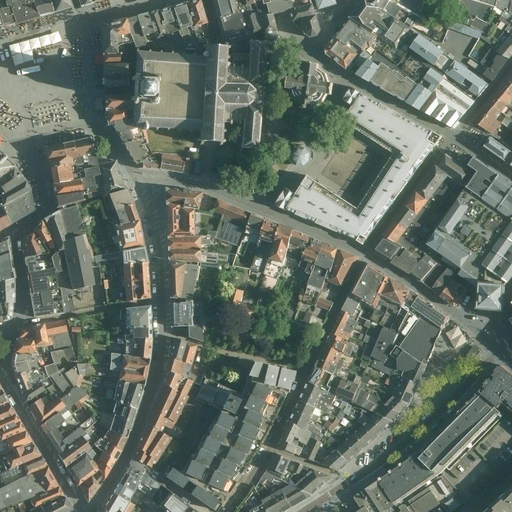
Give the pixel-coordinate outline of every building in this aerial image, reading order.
[(0,0),(0,20),(2,27),(14,24),(9,4),(5,5),(5,2),(3,2),(2,0),(0,0)] [(2,0),(3,2),(5,2),(5,5),(9,4),(14,24),(38,18),(30,0),(2,0)] [(30,0),(38,18),(54,13),(48,0),(30,0)] [(72,8),(68,0),(48,0),(54,13),(72,8)] [(186,4),(192,26),(192,27),(193,31),(190,32),(195,47),(203,48),(205,48),(205,45),(208,45),(208,43),(207,24),(205,18),(200,1),(200,0),(186,4)] [(242,25),(233,0),(211,0),(216,17),(219,30),(224,44),(224,47),(225,47),(225,48),(231,49),(231,53),(234,54),(244,51),(248,50),(246,42),(244,34),(242,25)] [(249,16),(243,0),(233,0),(242,25),(244,34),(253,32),(251,25),(249,16)] [(257,13),(253,0),(243,0),(249,16),(251,25),(253,32),(254,35),(263,33),(260,22),(259,19),(257,14),(257,13)] [(253,0),(257,13),(257,14),(259,19),(260,22),(263,33),(265,41),(265,43),(266,43),(272,44),(272,46),(271,46),(271,48),(276,49),(277,45),(279,42),(280,39),(277,36),(275,30),(276,30),(272,15),(288,11),(291,23),(292,22),(303,33),(303,35),(309,38),(315,37),(318,31),(308,0),(253,0)] [(314,0),(318,10),(335,5),(333,0),(314,0)] [(410,30),(366,0),(365,0),(351,18),(376,36),(397,49),(410,30)] [(418,20),(389,0),(366,0),(410,30),(411,28),(418,20)] [(431,0),(389,0),(418,20),(421,21),(431,0)] [(486,0),(485,5),(475,1),(470,0),(461,0),(458,12),(476,17),(474,21),(469,19),(467,27),(472,28),(483,33),(482,33),(489,37),(489,36),(494,27),(487,23),(495,8),(493,7),(494,0),(486,0)] [(509,0),(494,0),(493,7),(495,8),(504,12),(506,12),(509,1),(509,0)] [(192,26),(186,4),(171,8),(179,37),(186,35),(184,28),(192,26)] [(179,37),(171,8),(156,12),(166,46),(165,46),(167,54),(167,56),(179,57),(172,37),(169,35),(169,34),(173,33),(174,35),(176,34),(177,37),(179,37)] [(166,46),(156,12),(147,14),(152,34),(153,36),(158,35),(161,47),(165,46),(166,46)] [(511,15),(510,14),(506,12),(504,12),(501,17),(509,21),(511,22),(511,15)] [(152,34),(147,14),(137,17),(142,36),(152,34)] [(142,36),(137,17),(126,20),(135,50),(140,48),(141,52),(141,54),(157,55),(157,53),(154,41),(143,44),(141,36),(142,36)] [(511,22),(509,21),(501,17),(499,21),(508,26),(506,29),(504,28),(502,30),(504,32),(510,35),(511,33),(511,22)] [(376,36),(351,18),(335,38),(348,47),(351,43),(364,53),(365,54),(378,37),(376,36)] [(135,50),(126,20),(105,25),(105,26),(104,26),(102,30),(102,31),(101,31),(102,55),(133,53),(133,52),(133,50),(135,50)] [(450,30),(478,40),(482,34),(453,23),(450,30)] [(419,37),(410,30),(397,49),(376,36),(378,37),(365,54),(364,53),(357,63),(362,67),(356,75),(406,103),(431,70),(444,79),(455,87),(464,94),(475,102),(476,101),(475,101),(467,95),(470,91),(479,98),(489,86),(455,61),(455,62),(444,54),(420,36),(419,37)] [(510,35),(504,32),(498,41),(497,41),(495,46),(494,47),(498,51),(509,59),(511,55),(511,33),(510,35)] [(489,36),(489,37),(488,37),(494,40),(492,44),(495,46),(497,41),(498,41),(489,36)] [(348,47),(335,38),(326,50),(326,54),(347,70),(347,69),(350,72),(357,63),(364,53),(351,43),(348,47)] [(250,43),(246,42),(248,50),(244,51),(244,55),(241,55),(241,57),(234,56),(234,54),(231,53),(231,49),(225,48),(225,47),(224,47),(218,47),(217,48),(214,48),(214,47),(213,47),(208,46),(208,45),(205,45),(205,48),(203,48),(203,52),(206,52),(206,55),(202,55),(202,59),(181,57),(181,55),(179,55),(179,57),(167,56),(167,54),(165,54),(165,56),(157,55),(141,54),(136,54),(136,52),(133,52),(133,53),(134,64),(134,69),(132,69),(132,70),(134,71),(134,79),(131,79),(131,82),(134,82),(134,86),(133,94),(129,94),(129,97),(129,107),(130,119),(130,122),(131,126),(142,127),(142,128),(143,128),(143,129),(147,130),(147,128),(156,128),(155,131),(157,131),(157,129),(167,129),(167,131),(168,132),(168,129),(178,130),(178,132),(179,132),(179,130),(189,130),(189,133),(190,133),(191,133),(191,131),(201,131),(200,140),(197,139),(197,142),(200,142),(200,145),(202,145),(202,142),(208,142),(209,141),(212,141),(213,142),(219,143),(219,146),(221,146),(221,143),(224,143),(225,141),(221,141),(221,133),(225,133),(225,131),(221,131),(222,123),(229,123),(229,126),(231,126),(231,123),(238,123),(238,126),(239,126),(239,123),(243,123),(243,132),(242,132),(242,133),(241,133),(240,134),(242,135),(241,146),(238,146),(238,148),(241,148),(240,151),(242,151),(242,148),(255,149),(255,153),(257,153),(257,150),(260,151),(260,148),(258,148),(258,147),(257,146),(258,137),(258,136),(259,136),(259,135),(259,134),(258,134),(258,133),(258,124),(259,124),(260,124),(260,123),(260,121),(259,121),(259,112),(260,112),(261,111),(262,110),(262,109),(262,108),(261,108),(261,107),(260,107),(260,106),(261,105),(262,105),(262,106),(264,105),(265,105),(265,103),(263,103),(263,89),(265,89),(265,88),(264,88),(263,86),(262,87),(262,86),(262,85),(263,85),(264,84),(264,83),(264,82),(263,81),(263,80),(262,80),(263,71),(264,71),(265,70),(264,69),(264,68),(263,68),(264,66),(269,67),(269,61),(264,61),(264,59),(265,59),(265,58),(265,57),(265,56),(264,56),(265,47),(266,47),(266,46),(267,46),(271,46),(272,46),(272,44),(266,43),(265,43),(265,41),(263,41),(263,43),(252,43),(252,40),(250,40),(250,43)] [(22,41),(13,45),(16,54),(26,50),(22,41)] [(498,51),(494,47),(492,46),(480,61),(484,64),(498,74),(509,59),(498,51)] [(134,64),(133,53),(102,55),(103,66),(128,65),(128,64),(134,64)] [(78,65),(87,64),(86,54),(77,55),(78,65)] [(293,99),(298,103),(301,104),(300,109),(302,110),(302,109),(311,110),(311,111),(313,111),(314,106),(323,103),(327,96),(328,95),(332,96),(333,84),(329,84),(329,83),(327,74),(319,70),(318,69),(319,65),(308,63),(307,68),(306,68),(298,70),(293,78),(288,78),(287,89),(291,90),(291,91),(293,99)] [(498,74),(484,64),(483,65),(479,72),(483,76),(491,81),(490,81),(492,82),(498,74)] [(128,76),(128,65),(103,66),(104,77),(127,76),(128,76)] [(431,70),(406,103),(420,111),(421,111),(422,111),(422,110),(432,96),(435,92),(444,79),(431,70)] [(128,86),(127,76),(104,77),(104,87),(128,86)] [(88,86),(88,77),(79,78),(79,86),(88,86)] [(455,87),(444,79),(435,92),(432,96),(422,110),(431,116),(431,117),(432,116),(433,115),(455,87)] [(511,82),(509,79),(502,87),(511,94),(511,82)] [(464,94),(455,87),(433,115),(441,122),(442,123),(442,122),(443,121),(464,94)] [(511,94),(502,87),(494,97),(507,107),(507,106),(511,110),(511,94)] [(296,195),(291,192),(286,189),(275,206),(357,241),(363,245),(368,239),(435,146),(436,146),(442,137),(433,132),(432,132),(352,88),(343,101),(353,107),(349,113),(343,122),(352,127),(316,182),(307,176),(302,185),(301,187),(297,194),(296,194),(296,195)] [(475,102),(464,94),(443,121),(452,128),(452,129),(475,102)] [(105,98),(106,110),(126,108),(126,107),(129,107),(129,97),(119,97),(115,98),(115,97),(105,98)] [(507,107),(494,97),(488,104),(500,114),(507,107)] [(500,114),(488,104),(474,123),(492,135),(502,124),(496,119),(500,114)] [(0,117),(3,119),(8,113),(0,105),(0,117)] [(127,119),(126,108),(106,110),(108,126),(111,125),(130,122),(130,119),(127,119)] [(131,126),(130,122),(111,125),(112,126),(112,129),(114,129),(114,132),(115,131),(116,134),(117,134),(118,136),(119,139),(123,144),(125,147),(145,139),(145,137),(144,137),(142,130),(142,128),(142,127),(131,126)] [(511,148),(495,137),(495,138),(497,139),(496,141),(491,138),(484,147),(511,166),(511,148)] [(90,139),(65,145),(61,145),(44,149),(48,165),(50,169),(70,166),(82,164),(83,171),(88,170),(84,155),(95,153),(91,142),(92,141),(91,139),(90,139)] [(147,145),(145,139),(125,147),(135,163),(146,158),(144,155),(148,152),(144,146),(147,145)] [(305,149),(298,148),(297,148),(292,153),(292,154),(292,160),(292,161),(296,166),(297,166),(304,167),(304,166),(309,162),(310,161),(310,155),(310,154),(305,149)] [(3,156),(2,156),(0,153),(0,174),(12,165),(8,161),(7,160),(3,156)] [(95,153),(84,155),(88,170),(98,167),(95,153)] [(162,155),(161,159),(159,170),(172,172),(188,175),(189,167),(190,164),(190,159),(162,155)] [(446,155),(437,167),(458,183),(464,187),(467,182),(473,174),(447,155),(446,156),(446,155)] [(149,156),(146,158),(135,163),(138,169),(159,170),(156,162),(151,162),(149,156)] [(429,247),(437,253),(462,270),(459,275),(468,281),(465,285),(463,284),(469,289),(472,284),(479,289),(478,309),(503,311),(505,286),(507,283),(508,283),(511,277),(511,183),(474,157),(468,166),(477,173),(426,245),(429,247)] [(98,167),(104,186),(105,190),(106,195),(109,195),(124,191),(116,162),(98,167)] [(85,179),(83,171),(82,164),(70,166),(50,169),(52,184),(85,179)] [(0,195),(25,182),(14,167),(12,165),(0,174),(0,195)] [(53,185),(53,187),(54,196),(82,192),(85,190),(95,188),(104,186),(98,167),(88,170),(83,171),(85,179),(52,184),(53,185)] [(458,183),(437,167),(433,172),(430,177),(426,181),(453,201),(455,198),(450,194),(458,183)] [(453,201),(426,181),(421,188),(420,188),(417,193),(438,209),(445,200),(450,204),(453,201)] [(0,207),(30,191),(25,182),(0,195),(0,207)] [(85,190),(82,192),(54,196),(57,208),(58,208),(66,206),(85,202),(83,195),(96,192),(95,188),(85,190)] [(165,189),(166,205),(191,208),(203,210),(203,208),(199,207),(202,193),(181,191),(165,189)] [(127,190),(124,191),(109,195),(113,206),(106,208),(107,213),(115,210),(133,205),(127,190)] [(34,211),(30,191),(0,207),(0,231),(33,212),(34,211)] [(438,209),(417,193),(406,207),(427,223),(436,212),(441,216),(443,213),(438,209)] [(228,205),(218,200),(213,211),(224,216),(228,205)] [(138,221),(133,205),(115,210),(117,217),(108,219),(109,222),(114,221),(116,221),(117,225),(138,221)] [(191,208),(166,205),(167,239),(195,236),(195,225),(192,226),(191,208)] [(215,237),(237,246),(248,225),(253,214),(228,205),(224,216),(215,237)] [(58,208),(60,211),(44,220),(58,248),(49,256),(51,259),(53,268),(58,289),(59,289),(61,297),(92,292),(91,286),(95,286),(89,250),(86,251),(82,236),(85,235),(77,207),(67,210),(66,206),(58,208)] [(427,223),(406,207),(395,222),(412,235),(416,238),(425,226),(430,230),(432,227),(427,223)] [(266,220),(253,214),(248,225),(237,246),(235,256),(242,259),(246,250),(247,250),(250,241),(249,241),(251,237),(250,236),(251,234),(261,238),(266,220)] [(280,226),(266,220),(261,238),(251,270),(265,274),(272,255),(280,226)] [(144,248),(138,221),(117,225),(116,221),(114,221),(109,222),(113,244),(118,243),(120,252),(144,248)] [(51,238),(42,222),(33,231),(42,244),(51,238)] [(412,235),(395,222),(394,224),(391,228),(389,229),(384,236),(403,249),(405,250),(408,252),(413,247),(414,246),(407,241),(412,235)] [(294,231),(280,226),(272,255),(265,274),(279,279),(286,256),(287,254),(294,231)] [(42,244),(33,231),(22,240),(21,242),(24,259),(30,258),(48,255),(42,244)] [(311,238),(294,231),(287,254),(286,256),(300,261),(302,257),(303,253),(305,254),(311,238)] [(195,236),(167,239),(168,246),(168,248),(168,249),(200,249),(200,245),(211,245),(210,236),(200,237),(200,236),(198,236),(195,236)] [(403,249),(384,236),(373,251),(392,263),(397,256),(401,250),(402,251),(403,249)] [(8,238),(0,241),(0,256),(8,254),(10,253),(8,238)] [(324,244),(311,238),(305,254),(303,253),(302,257),(300,261),(298,267),(306,270),(305,273),(309,275),(308,277),(311,278),(324,244)] [(409,253),(408,252),(405,250),(399,258),(397,256),(392,263),(401,269),(405,271),(410,274),(428,248),(419,241),(409,253)] [(338,250),(324,244),(311,278),(302,302),(316,307),(322,289),(323,290),(327,280),(329,281),(338,250)] [(437,253),(429,247),(428,248),(410,274),(411,274),(421,282),(437,261),(433,258),(437,253)] [(147,263),(144,248),(120,252),(104,255),(94,257),(95,263),(117,259),(117,265),(123,265),(123,266),(147,263)] [(200,255),(200,249),(168,249),(168,260),(178,261),(200,264),(215,265),(216,258),(200,255)] [(358,258),(338,250),(329,281),(327,280),(323,290),(329,292),(333,285),(333,282),(342,287),(358,258)] [(0,282),(14,279),(15,279),(11,260),(9,261),(8,258),(8,254),(0,256),(0,282)] [(25,264),(27,275),(44,271),(43,270),(41,260),(35,261),(35,259),(30,260),(30,258),(24,259),(25,261),(23,262),(23,264),(25,264)] [(447,269),(437,261),(421,282),(432,290),(447,269)] [(147,276),(147,263),(123,266),(124,275),(120,280),(120,284),(148,280),(148,276),(147,276)] [(170,298),(193,303),(194,279),(196,279),(196,266),(195,266),(178,264),(168,263),(169,265),(169,276),(169,285),(170,297),(170,298)] [(376,308),(391,278),(381,272),(377,269),(367,263),(350,295),(351,295),(350,295),(362,301),(376,308)] [(30,295),(47,291),(48,291),(48,290),(58,289),(53,268),(43,270),(44,271),(27,275),(27,278),(30,295)] [(455,275),(447,269),(432,290),(441,297),(447,288),(453,279),(455,275)] [(369,322),(372,324),(383,330),(389,333),(395,322),(400,312),(411,290),(391,278),(376,308),(369,322)] [(0,293),(14,292),(14,279),(0,282),(0,293)] [(236,279),(233,290),(244,293),(247,282),(236,279)] [(459,285),(453,279),(447,288),(441,297),(453,306),(456,306),(459,301),(467,290),(459,285)] [(148,285),(148,280),(120,284),(121,288),(125,289),(126,302),(148,298),(148,299),(149,298),(149,297),(148,285)] [(59,289),(58,289),(48,290),(48,291),(47,291),(52,315),(64,314),(61,297),(59,289)] [(244,293),(233,290),(228,310),(238,311),(236,315),(252,321),(256,310),(240,303),(244,293)] [(420,297),(411,290),(400,312),(408,317),(412,310),(420,297)] [(52,315),(47,291),(30,295),(34,318),(52,315)] [(14,303),(14,295),(14,292),(0,293),(0,302),(13,303),(14,303)] [(342,311),(351,315),(349,319),(357,323),(359,317),(360,318),(363,312),(358,309),(362,301),(350,295),(350,296),(343,310),(342,311)] [(316,306),(330,311),(334,303),(319,297),(316,306)] [(431,305),(420,297),(412,310),(442,330),(449,319),(448,317),(435,308),(435,307),(431,305)] [(193,303),(170,298),(171,304),(170,304),(171,327),(188,326),(188,337),(201,342),(201,332),(201,314),(204,314),(203,306),(200,306),(200,304),(193,303)] [(0,302),(0,314),(2,322),(9,320),(11,319),(13,303),(0,302)] [(151,327),(150,307),(125,310),(120,311),(120,320),(126,319),(127,328),(151,327)] [(442,330),(412,310),(408,317),(403,326),(396,337),(389,333),(383,330),(374,351),(371,357),(375,359),(371,367),(389,375),(393,367),(398,369),(402,371),(404,371),(410,370),(415,372),(420,362),(427,365),(442,330)] [(351,315),(342,311),(338,320),(356,330),(359,324),(357,323),(349,319),(351,315)] [(356,330),(338,320),(332,331),(341,336),(347,339),(349,339),(353,330),(355,331),(356,330)] [(72,348),(64,321),(44,324),(43,324),(49,344),(51,343),(52,345),(53,345),(55,352),(62,350),(71,348),(72,348)] [(403,326),(395,322),(389,333),(396,337),(403,326)] [(49,344),(43,324),(30,327),(32,337),(34,347),(40,347),(42,352),(47,366),(56,364),(53,357),(51,353),(55,352),(53,345),(52,345),(51,343),(49,344)] [(32,337),(30,327),(21,329),(19,331),(17,341),(32,337)] [(151,339),(151,327),(127,328),(124,329),(124,336),(117,337),(117,344),(123,344),(126,344),(126,341),(132,341),(132,339),(151,339)] [(341,336),(332,331),(330,336),(323,350),(331,354),(334,350),(343,353),(350,356),(353,346),(347,344),(343,342),(344,339),(346,340),(347,339),(341,336)] [(34,347),(32,337),(17,341),(12,355),(35,354),(35,353),(42,352),(40,347),(34,347)] [(172,344),(169,357),(191,366),(191,365),(196,346),(174,338),(174,339),(171,339),(170,343),(172,344)] [(149,359),(151,339),(132,339),(132,341),(126,341),(126,344),(123,344),(122,357),(129,357),(149,359)] [(469,356),(475,360),(481,352),(475,347),(469,356)] [(74,356),(71,348),(62,350),(55,352),(51,353),(53,357),(56,364),(60,363),(59,359),(64,358),(72,369),(66,373),(63,368),(58,371),(50,376),(55,383),(48,388),(51,392),(40,400),(40,399),(28,407),(39,427),(58,413),(64,409),(66,411),(78,401),(83,397),(86,394),(80,389),(75,385),(78,375),(76,365),(74,355),(74,356)] [(331,354),(323,350),(319,359),(341,369),(344,362),(342,360),(342,361),(340,360),(343,353),(334,350),(331,354)] [(47,366),(42,352),(35,353),(35,354),(12,355),(11,364),(14,376),(41,368),(47,366)] [(120,353),(110,352),(108,369),(118,371),(116,381),(144,386),(149,359),(129,357),(122,357),(121,362),(119,362),(120,353)] [(169,357),(165,371),(191,382),(199,386),(204,370),(191,365),(191,366),(169,357)] [(236,368),(248,374),(253,362),(238,359),(236,368)] [(341,369),(319,359),(315,367),(334,375),(337,376),(341,369)] [(181,488),(212,510),(212,509),(210,507),(215,500),(218,502),(218,501),(207,493),(210,488),(211,486),(223,491),(224,490),(223,490),(226,484),(224,483),(227,478),(231,479),(229,478),(232,471),(242,476),(250,463),(258,451),(267,436),(286,397),(285,396),(286,393),(288,393),(289,391),(292,383),(295,372),(254,363),(253,362),(248,374),(246,379),(243,385),(238,395),(218,386),(219,385),(205,379),(200,390),(193,386),(191,390),(193,390),(189,399),(190,399),(187,407),(192,409),(184,428),(187,429),(181,442),(184,443),(178,456),(170,452),(169,454),(169,455),(165,461),(165,460),(163,463),(164,463),(164,464),(166,465),(162,468),(163,470),(164,471),(162,474),(181,488)] [(415,372),(410,370),(404,371),(401,377),(403,377),(419,384),(427,365),(420,362),(415,372)] [(58,371),(56,364),(47,366),(41,368),(14,376),(21,394),(40,382),(50,376),(58,371)] [(84,365),(78,365),(76,365),(78,375),(85,376),(86,376),(84,365)] [(490,380),(484,387),(480,392),(487,399),(497,407),(498,408),(504,401),(511,407),(511,374),(502,366),(496,372),(490,379),(490,380)] [(334,375),(315,367),(310,379),(328,387),(334,375)] [(393,367),(389,375),(394,378),(398,369),(393,367)] [(243,385),(246,379),(248,374),(236,368),(233,381),(243,385)] [(163,376),(161,382),(162,382),(161,384),(185,396),(188,390),(191,382),(165,371),(164,376),(163,376)] [(85,376),(78,375),(75,385),(80,389),(85,376)] [(55,383),(50,376),(40,382),(21,394),(26,403),(48,388),(55,383)] [(357,376),(353,384),(357,385),(356,387),(359,389),(361,381),(362,378),(357,376)] [(419,384),(403,377),(400,383),(393,379),(392,381),(387,379),(385,384),(388,386),(389,384),(414,395),(419,384)] [(328,387),(310,379),(308,382),(336,395),(349,401),(356,387),(357,385),(353,384),(342,379),(338,390),(329,387),(328,387)] [(144,386),(116,381),(114,390),(125,394),(125,396),(139,400),(144,386)] [(368,383),(361,381),(359,389),(363,391),(368,383)] [(336,395),(308,382),(304,392),(330,403),(329,404),(332,405),(336,395)] [(185,396),(161,384),(156,396),(155,399),(180,412),(182,409),(187,397),(185,396)] [(389,384),(388,386),(390,386),(389,389),(396,392),(394,396),(410,405),(414,395),(389,384)] [(359,389),(356,387),(349,401),(355,404),(375,414),(394,422),(401,414),(379,401),(368,394),(363,391),(359,389)] [(125,394),(114,390),(113,400),(116,401),(135,411),(139,400),(125,396),(125,394)] [(0,405),(8,402),(7,400),(2,391),(0,391),(0,405)] [(330,403),(304,392),(300,400),(323,412),(327,414),(329,409),(327,408),(329,404),(330,403)] [(423,455),(422,454),(420,452),(378,481),(394,506),(395,505),(396,507),(398,506),(397,504),(442,473),(447,468),(449,471),(503,416),(495,408),(497,407),(487,399),(480,392),(479,392),(480,393),(479,393),(426,447),(428,450),(423,455)] [(384,395),(379,401),(401,414),(410,405),(394,396),(394,397),(390,401),(384,395)] [(155,399),(152,409),(175,423),(180,412),(155,399)] [(323,412),(300,400),(295,411),(311,419),(318,422),(320,417),(323,412)] [(64,409),(58,413),(39,427),(45,435),(53,430),(55,428),(54,427),(72,416),(71,415),(82,406),(80,404),(78,401),(66,411),(64,409)] [(135,411),(116,401),(111,411),(113,415),(132,423),(135,411)] [(8,402),(0,405),(0,420),(15,414),(15,413),(14,412),(10,405),(8,403),(8,402)] [(351,410),(346,408),(343,413),(346,414),(349,416),(351,410)] [(152,409),(146,423),(160,432),(164,426),(171,430),(175,423),(152,409)] [(361,415),(362,416),(368,419),(383,432),(394,422),(375,414),(373,416),(363,410),(361,415)] [(311,419),(295,411),(290,422),(305,430),(312,433),(316,435),(318,437),(321,432),(315,428),(308,425),(310,421),(311,419)] [(342,411),(335,420),(339,423),(346,414),(343,413),(342,411)] [(0,420),(0,429),(19,421),(16,415),(15,414),(0,420)] [(132,423),(113,415),(106,429),(108,429),(127,438),(132,423)] [(79,427),(72,416),(54,427),(55,428),(53,430),(45,435),(52,447),(60,442),(79,427)] [(368,419),(362,416),(357,423),(360,425),(362,426),(374,440),(383,432),(368,419)] [(92,418),(79,427),(60,442),(52,447),(57,455),(85,434),(83,432),(89,428),(93,424),(95,422),(92,418)] [(339,423),(335,420),(329,430),(332,432),(339,423)] [(0,440),(24,430),(19,421),(0,429),(0,440)] [(305,430),(290,422),(282,439),(291,444),(291,443),(298,446),(300,442),(306,445),(312,433),(305,430)] [(146,423),(141,436),(151,443),(149,446),(153,449),(155,445),(163,450),(171,439),(160,432),(146,423)] [(346,428),(353,434),(365,448),(374,440),(362,426),(358,430),(356,428),(349,424),(346,428)] [(92,432),(89,428),(83,432),(85,434),(57,455),(65,467),(91,448),(92,448),(86,441),(94,434),(92,432)] [(108,429),(106,429),(101,438),(121,451),(127,438),(108,429)] [(328,429),(322,439),(323,440),(326,441),(332,432),(329,430),(328,429)] [(24,430),(0,440),(0,454),(31,441),(28,436),(27,434),(25,431),(24,430)] [(339,437),(345,442),(357,455),(365,448),(353,434),(352,436),(349,438),(343,432),(339,437)] [(322,439),(318,437),(316,435),(306,458),(313,461),(321,443),(323,440),(322,439)] [(141,436),(137,447),(156,461),(163,450),(155,445),(153,449),(149,446),(151,443),(141,436)] [(121,451),(101,438),(95,445),(101,450),(115,461),(121,451)] [(333,447),(335,449),(336,450),(348,464),(357,455),(345,442),(340,446),(338,444),(331,438),(327,443),(333,447)] [(291,444),(282,439),(279,446),(299,456),(303,449),(298,446),(291,443),(291,444)] [(31,441),(0,454),(0,473),(39,454),(31,441)] [(137,447),(131,458),(152,468),(156,461),(137,447)] [(97,455),(91,448),(65,467),(71,476),(91,461),(96,456),(97,455)] [(101,450),(97,455),(96,456),(100,459),(110,469),(115,461),(101,450)] [(348,464),(336,450),(334,451),(320,464),(338,471),(340,471),(348,464)] [(0,473),(0,490),(24,478),(48,468),(39,454),(0,473)] [(267,470),(266,473),(281,480),(287,468),(291,461),(275,454),(269,467),(267,470)] [(96,456),(91,461),(71,476),(78,486),(91,476),(98,470),(95,466),(100,459),(96,456)] [(152,468),(131,458),(128,466),(144,475),(154,482),(161,473),(152,468)] [(110,469),(100,459),(95,466),(98,470),(91,476),(95,480),(96,481),(101,474),(105,479),(110,469)] [(300,475),(303,470),(305,466),(297,463),(293,472),(300,475)] [(144,475),(128,466),(124,473),(125,473),(124,475),(150,489),(151,487),(154,482),(144,475)] [(307,475),(298,483),(291,479),(288,483),(291,485),(294,487),(312,496),(330,480),(330,476),(305,466),(303,470),(307,475)] [(58,486),(48,468),(24,478),(0,490),(0,511),(14,505),(15,507),(28,501),(35,497),(58,486)] [(267,480),(274,485),(277,486),(281,480),(266,473),(266,472),(263,477),(267,480)] [(125,473),(124,473),(118,484),(133,493),(136,487),(138,488),(137,489),(139,490),(139,492),(141,493),(142,493),(146,495),(150,489),(124,475),(125,473)] [(162,474),(161,473),(154,482),(170,492),(178,498),(180,495),(177,493),(181,488),(162,474)] [(95,480),(91,476),(78,486),(88,502),(100,487),(96,481),(95,480)] [(265,488),(262,485),(260,481),(255,489),(264,505),(267,511),(281,511),(271,497),(267,499),(262,490),(265,488)] [(394,506),(378,481),(377,481),(378,481),(357,495),(356,496),(355,496),(355,497),(355,498),(355,499),(356,502),(359,502),(359,505),(361,509),(357,511),(414,511),(415,511),(428,511),(440,504),(429,488),(408,501),(411,505),(407,508),(406,506),(405,506),(405,505),(404,505),(403,505),(402,505),(399,507),(402,511),(401,511),(387,511),(394,506)] [(133,493),(118,484),(112,494),(127,503),(133,493)] [(280,488),(277,486),(274,485),(267,490),(271,497),(281,511),(284,511),(292,508),(282,490),(280,488)] [(294,487),(291,485),(282,490),(292,508),(312,496),(294,487)] [(65,497),(58,486),(35,497),(39,506),(40,506),(42,509),(65,497)] [(511,511),(511,486),(504,495),(488,510),(485,511),(511,511)] [(157,490),(151,487),(150,489),(146,495),(159,507),(162,502),(154,495),(157,490)] [(196,511),(178,498),(170,492),(162,502),(159,507),(165,511),(196,511)] [(129,511),(133,506),(127,503),(112,494),(102,511),(103,511),(104,510),(105,511),(115,511),(117,510),(118,511),(129,511)] [(39,506),(35,497),(28,501),(33,510),(30,511),(66,511),(70,510),(71,508),(65,497),(42,509),(40,506),(39,506)] [(33,510),(28,501),(15,507),(14,505),(0,511),(30,511),(33,510)]
